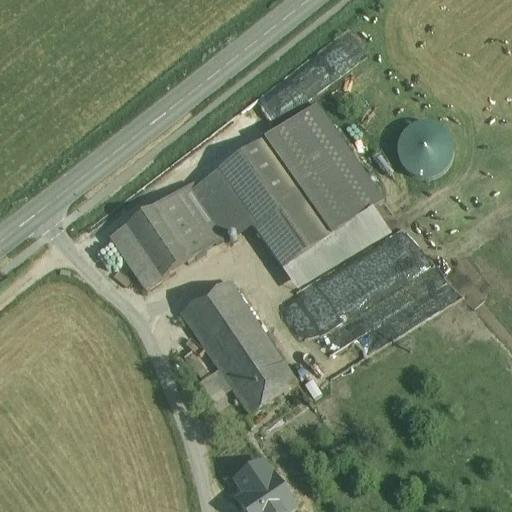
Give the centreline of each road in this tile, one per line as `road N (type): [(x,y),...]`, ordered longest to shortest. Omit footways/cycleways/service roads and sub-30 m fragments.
road 1 (unknown): [(186,128),(278,225),(405,390),(480,511)]
road 2 (unclassified): [(37,213),(139,320),(180,410),(208,511)]
road 3 (tertiary): [(37,213),(308,0)]
